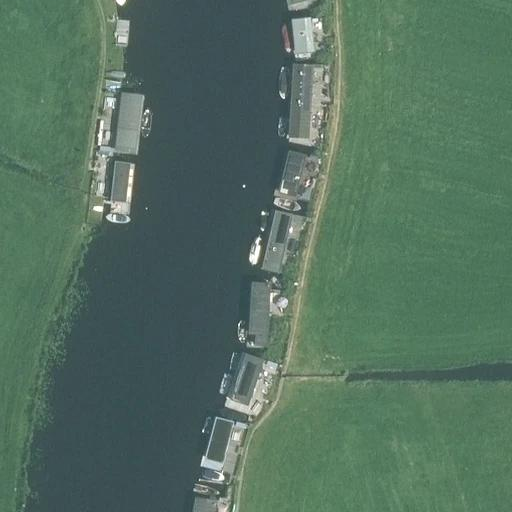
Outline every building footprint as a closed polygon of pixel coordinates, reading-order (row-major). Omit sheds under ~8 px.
[(127,67),(141,68),(144,12),(130,12),(127,67)] [(300,17),(303,57),(317,56),(314,16),(300,17)] [(291,75),(291,140),(310,140),(310,75),(291,75)] [(115,150),(138,152),(144,92),(121,90),(115,150)] [(291,154),(283,193),(297,196),(305,157),(291,154)] [(110,200),(124,201),(128,162),(114,160),(110,200)] [(276,217),(261,269),(280,275),(295,223),(276,217)] [(257,345),(271,345),(272,305),(258,305),(257,345)] [(237,402),(250,407),(264,370),(251,365),(237,402)] [(207,468),(221,471),(230,432),(216,429),(207,468)] [(199,511),(213,511),(214,505),(200,503),(199,511)]
